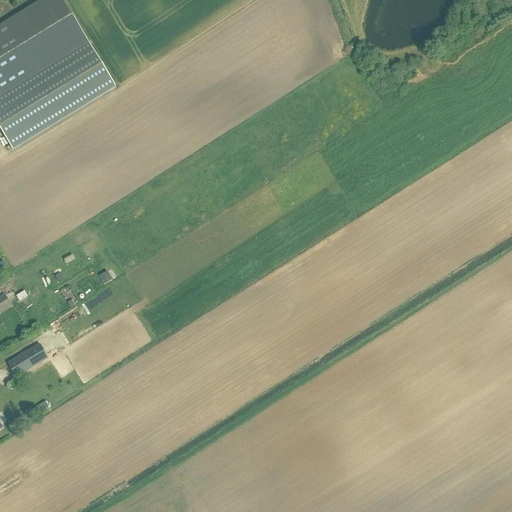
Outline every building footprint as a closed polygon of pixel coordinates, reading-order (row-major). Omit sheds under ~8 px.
[(0,129),(12,150),(116,87),(89,44),(62,0),(43,0),(0,26),(0,129)] [(103,285),(111,280),(106,272),(97,277),(103,285)] [(15,296),(18,302),(27,297),(24,292),(15,296)] [(0,315),(13,307),(5,295),(0,298),(0,315)] [(39,345),(7,364),(12,372),(44,352),(39,345)] [(45,402),(34,409),(37,414),(49,407),(45,402)]
